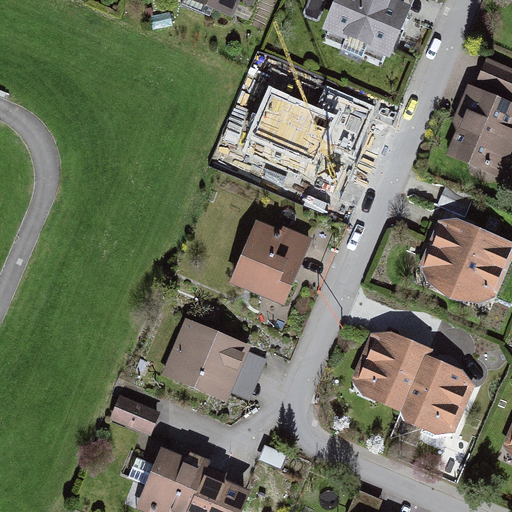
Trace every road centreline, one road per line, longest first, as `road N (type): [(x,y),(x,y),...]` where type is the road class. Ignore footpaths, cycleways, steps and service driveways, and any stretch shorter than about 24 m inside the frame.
road 1 (residential): [(444,511),(313,444),(292,389),(466,0)]
road 2 (residential): [(0,109),(37,124),(56,182),(0,319)]
